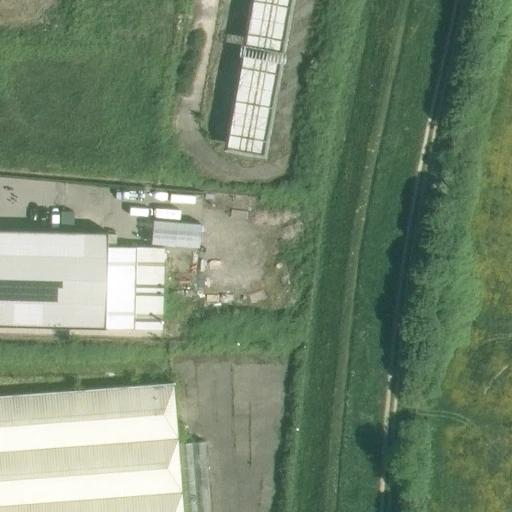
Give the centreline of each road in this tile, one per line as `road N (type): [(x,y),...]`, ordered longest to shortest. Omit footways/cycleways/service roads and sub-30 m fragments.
road 1 (track): [(406,0),(346,300),(328,511)]
road 2 (track): [(464,0),(409,266),(388,511)]
